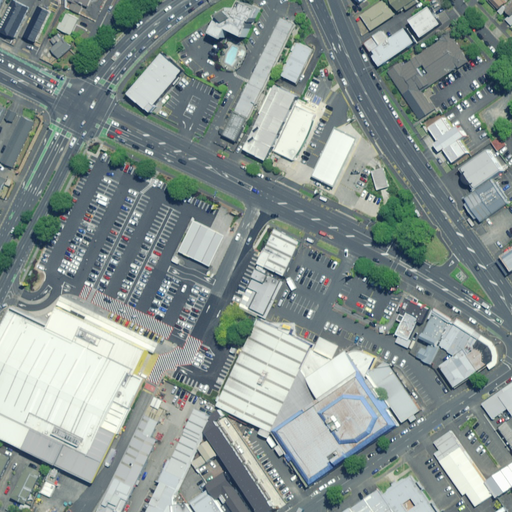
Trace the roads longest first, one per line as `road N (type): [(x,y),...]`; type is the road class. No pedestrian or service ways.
road 1 (secondary): [(431,280),(84,107)]
road 2 (secondary): [(322,0),(363,88),(461,237)]
road 3 (residential): [(511,368),(310,506)]
road 4 (secondary): [(84,107),(80,135),(0,291)]
road 5 (secondary): [(0,251),(64,126),(84,107)]
road 6 (secondary): [(187,0),(134,43),(84,107)]
road 7 (unknown): [(161,361),(69,321),(80,296)]
